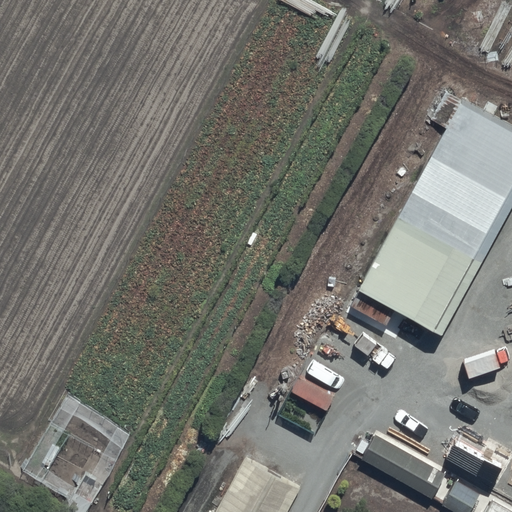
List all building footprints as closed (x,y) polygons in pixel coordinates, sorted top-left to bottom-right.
[(511,215),(511,133),(463,106),(355,296),(439,344),(511,215)] [(511,511),(378,436),(361,466),(442,511),(511,511)] [(497,479),(465,457),(455,472),(487,494),(497,479)] [(286,511),(300,485),(248,458),(219,511),(286,511)] [(0,511),(52,511),(0,483),(0,511)]
